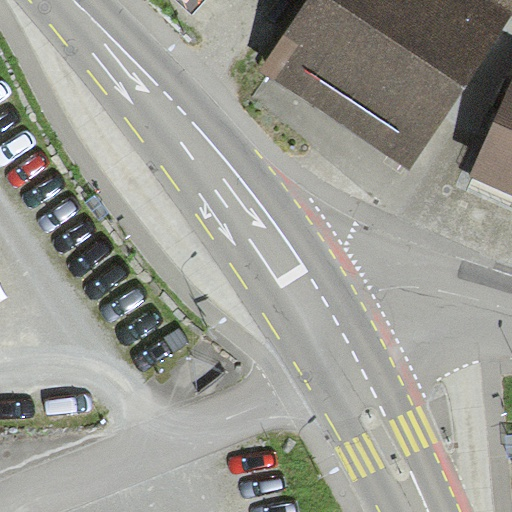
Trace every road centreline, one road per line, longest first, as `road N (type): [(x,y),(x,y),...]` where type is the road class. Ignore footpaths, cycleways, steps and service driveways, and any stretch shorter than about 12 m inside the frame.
road 1 (primary): [(57,0),(140,92),(304,310)]
road 2 (residential): [(340,368),(0,500)]
road 3 (residential): [(511,307),(403,285),(304,310)]
road 4 (primary): [(340,368),(416,511)]
